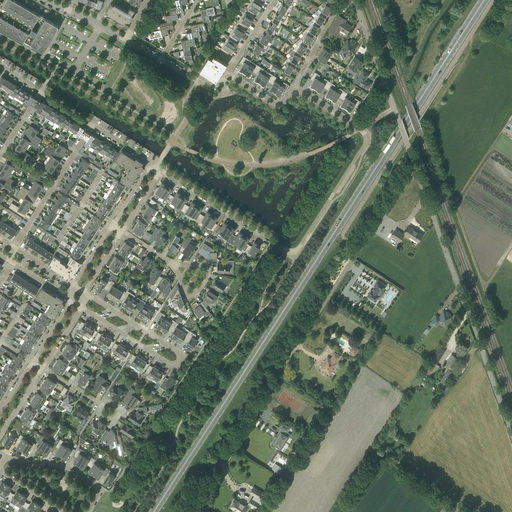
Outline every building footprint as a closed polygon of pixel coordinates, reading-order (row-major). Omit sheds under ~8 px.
[(3,0),(0,6),(0,29),(31,47),(33,44),(43,50),(44,49),(48,41),(47,41),(49,38),(50,39),(51,37),(58,25),(15,0),(3,0)] [(97,0),(95,6),(98,7),(97,9),(99,10),(99,9),(101,5),(103,6),(106,0),(97,0)] [(112,0),(105,12),(106,12),(107,13),(106,15),(110,17),(111,15),(113,16),(112,18),(116,20),(117,18),(118,19),(117,21),(121,23),(122,22),(124,23),(123,24),(127,26),(133,15),(131,14),(135,9),(130,6),(128,9),(129,9),(127,12),(117,6),(120,0),(112,0)] [(180,12),(183,11),(182,4),(181,4),(180,0),(173,0),(175,6),(177,12),(180,11),(180,12)] [(208,14),(215,13),(213,6),(211,0),(210,0),(205,1),(206,5),(207,7),(207,8),(208,14)] [(259,0),(251,0),(250,3),(260,9),(262,5),(259,3),(261,1),(259,0)] [(278,9),(278,10),(286,15),(288,12),(290,12),(293,5),(290,4),(284,0),(287,1),(284,6),(282,4),(278,10),(278,9)] [(329,7),(330,4),(329,3),(325,1),(318,7),(319,8),(328,14),(328,13),(331,8),(329,7)] [(245,6),(243,8),(245,9),(252,14),(254,12),(257,14),(260,9),(250,3),(247,7),(245,6)] [(497,20),(502,24),(511,8),(511,7),(507,4),(497,20)] [(169,8),(170,14),(172,20),(175,19),(175,20),(178,19),(177,12),(175,6),(169,8)] [(208,14),(207,8),(200,9),(201,13),(201,12),(202,15),(203,22),(204,22),(210,21),(208,14)] [(316,16),(313,18),(322,24),(322,23),(321,23),(325,18),(323,16),(325,12),(328,14),(319,8),(314,13),(316,16)] [(245,9),(241,16),(251,22),(254,18),(251,16),(252,14),(245,9)] [(286,15),(278,10),(280,11),(278,15),(275,14),(272,19),(280,25),(281,21),(284,22),(286,15)] [(170,14),(164,16),(165,22),(167,28),(170,27),(170,28),(174,27),(172,20),(170,14)] [(204,22),(203,22),(202,15),(195,17),(196,20),(197,20),(197,23),(199,30),(205,28),(204,22)] [(340,30),(346,34),(351,26),(347,23),(346,24),(345,22),(346,20),(342,18),(339,16),(339,15),(329,30),(336,35),(340,30)] [(251,22),(241,16),(238,20),(237,19),(236,22),(237,23),(244,27),(245,25),(248,27),(249,25),(251,22)] [(322,24),(313,18),(307,23),(309,25),(307,28),(315,33),(319,28),(316,26),(319,22),(321,24),(322,24)] [(278,32),(280,25),(272,19),(271,20),(274,21),(271,25),(269,24),(266,29),(265,29),(274,35),(275,31),(278,32)] [(167,28),(165,22),(159,23),(160,30),(161,30),(162,36),(165,35),(166,36),(169,35),(167,28)] [(199,30),(197,23),(190,25),(191,28),(192,28),(193,31),(192,31),(194,38),(200,36),(199,30)] [(237,23),(233,29),(243,36),(246,31),(242,29),(244,27),(237,23)] [(315,34),(315,33),(307,28),(301,33),(303,35),(300,38),(309,43),(312,38),(310,36),(313,32),(315,34)] [(241,38),(243,36),(233,29),(228,36),(235,40),(237,38),(240,40),(241,38)] [(272,42),(274,35),(265,29),(268,31),(265,35),(263,34),(259,39),(268,45),(269,41),(272,42)] [(145,33),(143,34),(141,38),(144,39),(146,36),(148,35),(149,39),(153,39),(153,38),(156,37),(156,38),(163,36),(162,36),(161,30),(160,30),(148,33),(145,33)] [(194,38),(192,31),(186,33),(186,36),(187,36),(188,39),(187,39),(189,46),(195,44),(194,38)] [(227,38),(224,42),(234,49),(237,44),(234,42),(235,40),(228,36),(226,34),(225,37),(227,38)] [(294,48),(303,53),(302,53),(306,47),(304,46),(306,42),(309,43),(300,38),(295,43),(297,45),(294,48)] [(181,41),(183,50),(190,49),(189,46),(187,39),(181,41)] [(265,52),(268,45),(259,39),(261,41),(259,45),(257,44),(253,49),(254,50),(257,52),(261,55),(262,51),(265,52)] [(352,39),(350,41),(347,40),(341,50),(350,56),(357,46),(354,44),(355,42),(352,39)] [(233,51),(234,49),(224,42),(220,49),(227,53),(228,51),(231,53),(233,51)] [(291,55),(288,58),(296,63),(300,57),(297,56),(300,52),(303,53),(294,48),(288,53),(291,55)] [(332,53),(334,55),(336,52),(331,49),(329,51),(323,48),(320,52),(328,58),(330,55),(331,56),(332,53)] [(192,58),(190,49),(183,50),(185,60),(189,59),(192,58)] [(328,61),(327,60),(328,58),(320,52),(317,57),(323,61),(321,64),(328,68),(330,65),(326,63),(328,61)] [(212,78),(218,77),(226,66),(224,64),(225,62),(216,57),(213,55),(212,57),(214,58),(213,59),(208,56),(199,70),(212,78)] [(241,72),(242,71),(244,73),(249,65),(247,63),(249,60),(244,56),(239,63),(241,65),(238,70),(241,72)] [(354,75),(357,71),(360,66),(361,67),(363,64),(362,64),(363,62),(362,62),(363,61),(360,59),(359,60),(355,57),(349,66),(347,70),(354,75)] [(296,63),(288,58),(282,63),(284,65),(281,68),(290,73),(290,72),(293,67),(291,66),(294,62),(296,63)] [(254,73),(259,66),(251,61),(249,65),(244,73),(246,74),(245,74),(249,77),(252,71),(254,73)] [(257,82),(257,81),(259,82),(264,74),(262,73),(264,69),(259,66),(254,73),(257,74),(253,80),(257,82)] [(367,77),(368,75),(368,74),(367,73),(366,73),(363,71),(356,82),(367,89),(371,84),(365,80),(367,77)] [(264,86),(267,81),(269,83),(274,75),(269,72),(266,76),(264,74),(259,82),(261,84),(260,84),(264,86)] [(312,88),(313,87),(315,88),(320,80),(318,79),(320,75),(315,72),(310,79),(312,80),(309,86),(312,88)] [(272,91),(274,92),(279,84),(274,81),(276,77),(274,75),(269,83),(272,84),(268,89),(272,91)] [(320,92),(323,87),(325,89),(330,82),(324,78),(322,82),(320,80),(315,88),(317,90),(316,90),(320,92)] [(1,87),(2,86),(6,89),(11,82),(6,79),(1,87)] [(11,82),(6,89),(11,92),(15,85),(11,82)] [(282,91),(285,92),(289,85),(284,82),(281,85),(279,84),(274,92),(276,93),(276,94),(279,96),(282,91)] [(328,97),(330,98),(335,90),(333,89),(335,85),(330,82),(325,89),(328,90),(324,95),(328,97)] [(14,96),(20,88),(15,85),(11,92),(14,94),(13,95),(14,95),(13,96),(14,96)] [(19,99),(24,91),(20,88),(14,96),(19,99)] [(340,88),(337,92),(335,90),(330,98),(332,99),(331,100),(335,102),(338,97),(340,98),(345,91),(340,88)] [(23,102),(24,102),(29,94),(24,91),(19,99),(23,102)] [(345,97),(347,93),(345,91),(340,98),(343,100),(339,105),(343,107),(345,108),(350,100),(345,97)] [(29,94),(24,102),(28,105),(30,102),(32,99),(33,97),(29,94)] [(353,106),(356,108),(360,101),(355,98),(352,101),(350,100),(345,108),(347,109),(347,110),(350,112),(353,106)] [(43,111),(47,105),(42,101),(41,104),(40,104),(38,107),(39,107),(36,112),(40,115),(41,114),(43,111)] [(47,105),(43,111),(41,114),(45,117),(51,107),(47,105)] [(50,120),(51,117),(56,110),(51,107),(45,117),(50,120)] [(16,115),(8,110),(4,115),(13,121),(15,118),(14,118),(16,115)] [(54,123),(55,122),(56,120),(60,113),(56,110),(51,117),(50,120),(54,123)] [(59,125),(65,116),(60,113),(56,120),(55,122),(59,125)] [(12,121),(13,121),(4,115),(1,120),(10,126),(12,124),(11,123),(12,121)] [(65,116),(59,125),(64,128),(65,126),(70,119),(65,116)] [(68,131),(70,129),(74,122),(70,119),(65,126),(68,128),(66,130),(68,131)] [(9,126),(10,127),(10,126),(1,120),(0,121),(0,127),(6,132),(8,129),(8,128),(9,126)] [(79,125),(74,122),(70,129),(74,132),(73,133),(74,133),(79,125)] [(78,136),(79,135),(79,134),(80,134),(82,131),(81,131),(83,128),(79,125),(74,133),(78,136)] [(36,148),(42,139),(35,135),(37,131),(30,126),(26,131),(25,130),(21,137),(22,137),(16,148),(15,147),(13,150),(12,150),(28,160),(29,159),(31,156),(24,151),(29,143),(36,148)] [(58,138),(62,140),(66,135),(61,132),(58,138)] [(89,147),(90,147),(91,144),(96,137),(91,134),(90,136),(88,139),(85,144),(86,145),(89,147)] [(94,149),(96,147),(100,140),(96,137),(91,144),(90,147),(94,149)] [(99,152),(105,143),(100,140),(96,147),(94,149),(99,152)] [(105,153),(109,146),(105,143),(99,152),(103,155),(105,153)] [(63,154),(66,149),(59,144),(56,148),(49,144),(43,153),(50,157),(45,165),(39,160),(36,165),(52,175),(51,175),(53,172),(52,171),(59,161),(60,162),(64,155),(63,154)] [(109,157),(114,149),(109,146),(105,153),(109,156),(109,157)] [(109,157),(113,160),(118,152),(114,149),(109,157)] [(137,157),(136,159),(121,150),(115,160),(121,164),(122,163),(128,166),(130,167),(131,168),(129,170),(129,169),(125,175),(124,174),(120,180),(130,186),(138,173),(140,174),(145,166),(143,166),(143,163),(144,161),(137,157)] [(78,162),(87,168),(90,163),(82,157),(80,160),(79,159),(78,162)] [(20,173),(23,169),(7,158),(6,159),(7,159),(5,162),(6,163),(0,172),(0,201),(1,202),(4,198),(0,195),(0,188),(2,185),(9,190),(15,181),(8,177),(13,169),(20,173)] [(83,173),(87,168),(78,162),(77,162),(78,163),(77,165),(76,165),(74,168),(83,173)] [(91,171),(97,175),(100,169),(95,166),(91,171)] [(83,173),(74,168),(75,168),(73,170),(71,173),(80,179),(83,173)] [(116,177),(118,175),(109,169),(108,172),(116,177)] [(46,184),(30,173),(27,178),(34,183),(29,190),(22,186),(17,195),(24,199),(19,207),(12,202),(9,207),(25,217),(24,217),(26,214),(25,213),(32,203),(33,204),(37,197),(36,196),(42,186),(44,187),(46,184)] [(76,184),(80,179),(71,173),(70,176),(69,175),(67,178),(76,184)] [(73,189),(76,184),(67,178),(68,179),(66,181),(64,183),(73,189)] [(118,180),(115,185),(123,191),(126,186),(118,180)] [(155,194),(159,197),(161,195),(167,186),(162,182),(155,194)] [(70,195),(73,189),(64,183),(64,184),(65,184),(63,186),(62,186),(60,189),(70,195)] [(120,195),(123,191),(115,185),(112,190),(120,195)] [(172,189),(167,186),(161,195),(159,197),(163,199),(163,200),(163,201),(163,202),(163,203),(164,204),(165,205),(167,201),(171,196),(168,194),(172,189)] [(117,200),(120,195),(112,190),(109,194),(117,200)] [(68,197),(59,191),(57,194),(58,195),(56,197),(55,197),(65,203),(68,197)] [(175,206),(176,204),(182,195),(177,192),(173,198),(171,196),(167,201),(175,206)] [(109,194),(106,199),(114,204),(117,200),(109,194)] [(175,206),(180,209),(182,211),(186,206),(183,204),(187,199),(182,195),(176,204),(175,206)] [(61,208),(65,203),(55,197),(53,200),(54,200),(53,202),(52,202),(61,208)] [(114,204),(106,199),(103,197),(100,202),(101,202),(112,209),(114,204)] [(58,213),(61,208),(52,202),(50,205),(51,205),(49,208),(49,207),(58,213)] [(109,213),(112,209),(101,202),(98,207),(99,207),(109,213)] [(189,207),(186,206),(182,211),(185,213),(186,211),(191,214),(197,205),(192,202),(189,207)] [(158,207),(154,205),(153,204),(151,206),(148,204),(145,209),(153,215),(156,210),(158,207)] [(202,208),(197,205),(191,214),(193,216),(192,219),(194,220),(197,222),(201,215),(198,214),(202,208)] [(54,219),(58,213),(49,207),(47,210),(47,211),(46,213),(45,213),(54,219)] [(108,214),(109,213),(99,207),(96,211),(98,211),(97,213),(104,217),(105,215),(105,216),(107,213),(108,214)] [(152,220),(150,219),(153,215),(145,209),(142,214),(145,216),(143,219),(150,223),(152,220)] [(207,212),(204,216),(204,217),(201,215),(197,222),(200,223),(202,225),(204,222),(206,224),(212,215),(207,212)] [(51,224),(54,219),(45,213),(43,216),(44,216),(43,218),(42,218),(51,224)] [(217,218),(212,215),(206,224),(209,225),(207,228),(210,229),(213,230),(216,225),(214,223),(217,218)] [(93,216),(90,220),(100,226),(101,226),(99,225),(101,222),(102,220),(95,216),(94,217),(93,216)] [(40,221),(41,221),(39,224),(47,229),(51,224),(42,218),(40,221)] [(97,231),(100,226),(90,220),(89,219),(86,224),(89,225),(97,231)] [(138,219),(135,224),(144,230),(146,231),(149,226),(148,226),(150,223),(143,219),(141,221),(138,219)] [(215,232),(217,233),(216,235),(221,238),(223,235),(229,226),(224,222),(221,228),(218,226),(215,232)] [(6,223),(1,231),(6,234),(11,227),(6,223)] [(97,231),(89,225),(86,224),(83,228),(86,230),(95,235),(97,231)] [(141,234),(144,230),(135,224),(132,229),(135,231),(134,233),(141,238),(142,235),(141,234)] [(234,229),(229,226),(223,235),(226,236),(224,239),(227,241),(227,240),(229,242),(233,236),(231,234),(234,229)] [(418,242),(422,235),(409,226),(404,233),(418,242)] [(11,237),(13,234),(16,236),(19,231),(17,229),(16,230),(11,227),(6,234),(11,237)] [(163,236),(166,232),(162,229),(161,228),(157,235),(159,236),(155,243),(156,244),(156,245),(158,246),(159,245),(161,247),(167,239),(163,236)] [(396,229),(395,229),(391,236),(399,241),(404,234),(396,229)] [(92,240),(95,235),(86,230),(83,234),(92,240)] [(236,243),(238,244),(244,235),(239,232),(236,238),(233,236),(229,242),(232,244),(234,245),(236,243)] [(83,234),(80,239),(89,244),(92,240),(83,234)] [(177,242),(180,238),(173,234),(169,241),(172,243),(169,247),(172,249),(172,250),(175,252),(181,244),(177,242)] [(244,235),(238,244),(236,248),(241,251),(242,250),(244,252),(245,251),(248,246),(246,244),(249,238),(244,235)] [(26,243),(24,246),(29,249),(34,242),(29,238),(30,237),(27,236),(24,241),(26,243)] [(188,238),(183,245),(186,247),(182,252),(184,253),(184,254),(187,256),(188,255),(188,256),(192,250),(193,250),(196,246),(189,242),(190,240),(188,238)] [(86,249),(89,244),(80,239),(77,243),(86,249)] [(127,243),(124,241),(121,246),(130,252),(133,247),(134,248),(136,245),(129,241),(127,243)] [(34,242),(29,249),(34,252),(38,244),(34,242)] [(251,247),(248,246),(245,251),(253,256),(255,252),(256,253),(259,249),(258,248),(260,245),(259,245),(254,242),(251,247)] [(83,254),(86,249),(77,243),(74,248),(83,254)] [(213,251),(214,249),(204,243),(200,249),(203,251),(202,252),(204,254),(204,255),(208,258),(210,256),(210,258),(217,258),(217,251),(213,251)] [(38,244),(34,252),(39,255),(43,248),(38,244)] [(119,256),(127,261),(132,253),(130,252),(121,246),(118,251),(121,253),(119,256)] [(43,258),(48,251),(43,248),(39,255),(43,258)] [(66,256),(68,253),(59,248),(57,250),(66,256)] [(81,257),(83,254),(74,248),(71,253),(79,258),(80,256),(81,257)] [(48,261),(53,254),(48,251),(43,258),(48,261)] [(73,279),(77,273),(75,271),(80,263),(79,263),(80,261),(73,257),(68,263),(69,264),(68,266),(67,266),(65,264),(60,260),(60,259),(54,255),(48,265),(62,274),(61,276),(68,280),(69,279),(71,278),(73,279)] [(127,261),(119,256),(118,258),(115,256),(111,261),(120,266),(124,269),(128,261),(127,261)] [(148,257),(146,256),(143,261),(141,259),(136,266),(142,270),(144,270),(145,268),(147,270),(153,261),(151,260),(151,259),(148,257)] [(232,266),(232,260),(224,261),(223,264),(218,263),(217,271),(218,271),(218,272),(219,273),(220,273),(221,273),(221,272),(228,273),(229,266),(232,266)] [(119,272),(117,271),(120,266),(111,261),(108,266),(112,268),(110,270),(117,275),(119,272)] [(161,279),(158,277),(162,271),(160,270),(160,269),(159,268),(158,268),(157,268),(155,267),(147,279),(153,283),(150,287),(154,290),(161,279)] [(6,280),(9,281),(10,280),(14,283),(19,276),(14,273),(12,276),(10,274),(6,280)] [(19,286),(24,279),(19,276),(14,283),(19,286)] [(101,291),(104,286),(106,288),(111,280),(108,279),(106,277),(104,280),(101,279),(99,282),(98,281),(93,287),(99,291),(100,290),(101,291)] [(228,286),(233,279),(225,277),(222,282),(216,278),(215,280),(214,280),(212,283),(212,284),(212,285),(222,292),(226,285),(228,286)] [(168,289),(172,282),(166,278),(159,288),(166,292),(163,296),(166,298),(170,291),(168,289)] [(24,279),(19,286),(24,289),(28,282),(24,279)] [(107,295),(107,296),(111,299),(117,289),(112,285),(114,282),(111,280),(106,288),(109,290),(106,294),(107,295)] [(374,286),(375,287),(372,291),(371,290),(367,296),(375,301),(379,296),(380,297),(384,292),(382,291),(386,286),(378,280),(374,286)] [(29,292),(33,285),(28,282),(24,289),(29,292)] [(34,296),(39,288),(33,285),(29,292),(34,296)] [(52,317),(54,316),(59,309),(61,310),(64,304),(63,302),(62,300),(63,298),(56,293),(55,295),(42,287),(36,296),(42,300),(42,299),(48,303),(49,302),(51,303),(51,305),(50,306),(49,306),(45,313),(52,317)] [(123,290),(122,292),(117,289),(111,299),(115,301),(115,300),(117,301),(120,296),(122,298),(126,292),(123,290)] [(127,290),(126,292),(122,298),(125,300),(122,304),(123,305),(122,306),(126,309),(133,299),(128,295),(130,292),(127,290)] [(186,311),(187,311),(189,315),(190,314),(184,306),(179,293),(177,291),(172,298),(173,300),(172,300),(174,306),(178,305),(179,308),(180,309),(181,310),(182,310),(182,311),(183,311),(184,311),(185,311),(186,311)] [(206,307),(209,302),(210,302),(212,303),(214,301),(215,299),(216,299),(218,296),(210,292),(208,292),(207,293),(203,298),(205,299),(205,300),(202,302),(206,307)] [(0,301),(7,306),(11,300),(2,294),(0,297),(0,301)] [(132,311),(135,306),(138,308),(142,300),(137,297),(135,300),(133,299),(126,309),(130,311),(131,310),(132,311)] [(143,305),(145,302),(142,300),(138,308),(140,310),(137,314),(139,315),(138,316),(142,319),(148,309),(143,305)] [(31,304),(40,309),(41,307),(33,301),(31,304)] [(206,316),(210,313),(206,307),(202,302),(202,301),(199,303),(199,304),(198,305),(196,302),(191,305),(195,311),(194,312),(198,317),(203,314),(206,316)] [(148,321),(151,316),(153,318),(158,310),(155,309),(154,311),(152,309),(151,310),(148,309),(142,319),(146,321),(146,320),(148,321)] [(449,322),(450,322),(450,321),(451,320),(450,319),(451,316),(443,311),(439,317),(435,315),(430,323),(435,325),(437,321),(440,323),(442,323),(445,325),(448,322),(449,322)] [(156,326),(155,327),(159,330),(166,320),(163,318),(165,315),(160,312),(155,319),(158,321),(155,325),(156,326)] [(42,313),(39,318),(47,323),(50,318),(42,313)] [(47,323),(39,318),(37,316),(34,321),(44,327),(47,323)] [(166,320),(159,330),(163,332),(164,331),(165,332),(168,327),(171,329),(175,322),(172,320),(170,323),(166,320)] [(31,325),(33,327),(41,332),(44,327),(34,321),(31,325)] [(84,334),(91,324),(87,322),(85,324),(82,321),(77,328),(75,331),(83,336),(84,334)] [(175,340),(181,330),(182,328),(178,325),(178,323),(175,322),(171,329),(173,331),(170,335),(172,336),(171,337),(175,340)] [(91,324),(84,334),(89,337),(90,336),(92,338),(97,331),(93,329),(94,326),(91,324)] [(31,325),(28,330),(30,331),(38,336),(41,332),(33,327),(31,325)] [(181,342),(184,337),(186,339),(191,332),(186,328),(184,331),(181,330),(175,340),(179,342),(179,341),(181,342)] [(38,336),(30,331),(28,330),(25,334),(27,336),(35,341),(38,336)] [(94,340),(92,343),(95,346),(96,345),(100,347),(101,345),(107,335),(104,332),(102,335),(98,332),(94,340)] [(194,338),(196,335),(191,332),(186,339),(189,341),(186,345),(187,346),(186,347),(192,351),(196,344),(195,343),(197,340),(194,338)] [(35,341),(27,336),(25,334),(22,339),(25,340),(32,345),(35,341)] [(105,349),(108,351),(114,342),(110,339),(111,337),(107,335),(101,345),(100,347),(105,350),(105,349)] [(25,340),(22,345),(29,350),(32,345),(25,340)] [(66,345),(64,348),(75,354),(78,350),(80,351),(82,348),(73,342),(71,345),(68,343),(67,345),(66,345)] [(22,345),(19,343),(17,348),(19,349),(19,350),(20,351),(18,353),(24,357),(26,355),(29,350),(22,345)] [(114,351),(113,352),(118,356),(124,346),(121,343),(119,345),(115,343),(111,350),(114,351)] [(468,347),(461,343),(459,346),(458,346),(455,351),(458,352),(456,355),(461,358),(468,347)] [(354,356),(359,348),(353,344),(348,352),(354,356)] [(124,346),(118,356),(125,360),(130,353),(127,350),(128,348),(124,346)] [(424,371),(429,375),(446,350),(440,346),(424,371)] [(66,356),(65,358),(70,362),(72,359),(70,358),(72,359),(75,354),(64,348),(62,350),(64,351),(62,353),(66,356)] [(18,353),(16,356),(15,355),(12,360),(20,365),(23,360),(24,357),(18,353)] [(96,353),(94,356),(100,360),(103,361),(104,359),(102,358),(102,357),(96,353)] [(340,356),(334,353),(330,359),(327,357),(320,368),(323,370),(322,371),(322,373),(324,374),(325,374),(327,372),(329,374),(332,370),(333,370),(334,368),(333,367),(336,363),(340,356)] [(131,363),(131,364),(136,367),(142,357),(138,355),(137,357),(133,354),(129,361),(131,363)] [(459,365),(457,363),(459,359),(451,354),(444,365),(454,372),(459,365)] [(141,369),(144,371),(148,364),(144,362),(146,359),(142,357),(136,367),(141,370),(141,369)] [(64,369),(66,370),(69,365),(68,365),(70,362),(65,358),(63,361),(59,358),(57,361),(56,360),(55,363),(64,369)] [(12,360),(9,365),(17,369),(20,365),(12,360)] [(17,369),(9,365),(6,363),(3,367),(4,368),(14,374),(17,369)] [(66,370),(64,369),(55,363),(53,365),(54,366),(52,368),(62,375),(66,370)] [(148,374),(147,374),(152,378),(159,368),(155,365),(154,368),(150,365),(145,372),(148,374)] [(86,373),(88,370),(83,366),(79,372),(82,374),(78,381),(80,382),(79,383),(82,384),(84,385),(90,376),(86,373)] [(14,374),(4,368),(1,372),(3,373),(3,374),(11,379),(14,374)] [(152,378),(160,382),(165,375),(161,372),(163,370),(159,368),(152,378)] [(8,383),(11,379),(3,374),(0,378),(8,383)] [(171,387),(176,379),(170,375),(167,381),(164,379),(159,386),(165,390),(168,385),(171,387)] [(99,391),(102,388),(106,391),(111,384),(106,381),(106,380),(99,376),(92,387),(94,388),(95,389),(96,390),(97,390),(99,391)] [(53,389),(56,384),(46,378),(45,380),(44,379),(42,382),(53,389)] [(44,390),(42,393),(48,396),(49,394),(48,393),(50,394),(53,389),(42,382),(40,385),(41,385),(40,388),(44,390)] [(113,396),(119,400),(125,391),(118,387),(118,389),(113,386),(109,391),(114,394),(113,396)] [(134,403),(138,405),(140,404),(140,401),(137,399),(140,395),(135,392),(136,390),(131,387),(124,399),(127,400),(126,402),(129,404),(128,405),(131,406),(133,406),(134,403)] [(34,394),(32,397),(42,403),(43,404),(46,399),(48,396),(42,393),(41,395),(37,393),(35,395),(34,394)] [(58,409),(62,411),(63,411),(66,408),(69,410),(70,409),(73,404),(74,405),(76,401),(76,399),(73,397),(73,398),(69,395),(68,396),(64,402),(60,399),(56,407),(58,409)] [(34,405),(33,408),(38,411),(41,413),(43,410),(40,409),(43,404),(42,403),(32,397),(31,400),(32,401),(30,403),(34,405)] [(84,427),(91,416),(88,414),(90,411),(80,405),(75,412),(85,418),(81,425),(84,427)] [(128,419),(137,425),(144,415),(143,414),(143,413),(147,412),(146,406),(138,408),(139,411),(138,411),(137,413),(136,413),(133,412),(132,412),(128,419)] [(24,410),(23,412),(32,418),(35,413),(36,414),(38,411),(33,408),(31,411),(27,408),(26,410),(24,410)] [(319,412),(313,408),(306,420),(312,424),(319,412)] [(34,419),(32,418),(23,412),(21,415),(22,416),(21,418),(25,421),(23,423),(31,429),(33,426),(31,424),(34,419)] [(94,429),(93,430),(100,434),(106,425),(99,421),(98,423),(93,420),(90,426),(94,429)] [(271,445),(271,446),(272,447),(273,447),(274,447),(275,446),(276,444),(282,447),(288,437),(287,436),(289,433),(287,432),(290,428),(282,423),(279,428),(281,429),(278,434),(275,433),(273,436),(275,438),(271,444),(271,445)] [(122,434),(118,435),(120,442),(122,451),(126,450),(125,449),(126,448),(126,446),(124,446),(123,439),(126,434),(132,437),(136,431),(130,428),(130,427),(128,425),(127,426),(124,424),(121,429),(122,430),(121,430),(123,432),(122,434)] [(115,433),(114,433),(113,433),(114,431),(111,429),(109,432),(106,429),(98,441),(101,443),(101,442),(103,442),(104,440),(107,442),(108,444),(110,444),(118,448),(115,433)] [(37,449),(42,452),(47,443),(45,441),(47,437),(42,434),(37,442),(40,443),(37,449)] [(16,447),(21,450),(27,441),(22,438),(23,436),(20,435),(18,439),(15,437),(14,439),(9,435),(8,438),(6,437),(4,441),(5,442),(3,445),(4,445),(5,446),(8,448),(12,442),(15,444),(17,440),(20,442),(16,447)] [(29,439),(27,441),(21,450),(26,454),(30,448),(32,450),(36,444),(33,443),(34,442),(29,439)] [(59,447),(55,453),(60,456),(66,447),(69,442),(67,440),(65,441),(65,442),(60,439),(57,445),(56,446),(59,447)] [(53,451),(56,446),(57,445),(54,443),(52,442),(49,440),(47,443),(42,452),(47,455),(50,450),(53,451)] [(66,447),(60,456),(65,459),(69,454),(72,455),(75,450),(72,448),(71,450),(66,447)] [(78,465),(84,456),(86,453),(79,448),(74,455),(77,457),(73,462),(78,465)] [(87,463),(89,465),(93,459),(93,458),(91,457),(89,455),(86,457),(84,456),(78,465),(83,468),(87,463)] [(96,460),(95,461),(93,459),(89,465),(92,466),(89,472),(93,475),(101,463),(96,460)] [(102,473),(105,474),(108,469),(104,465),(101,463),(93,475),(98,478),(102,473)] [(275,463),(272,469),(279,472),(282,466),(275,463)] [(111,471),(108,469),(105,474),(107,476),(104,481),(107,483),(109,484),(108,485),(109,485),(111,482),(112,483),(114,479),(113,478),(115,476),(110,472),(111,471)] [(10,486),(7,484),(1,493),(0,494),(0,495),(4,498),(4,499),(6,501),(8,499),(11,493),(9,492),(11,488),(9,486),(10,486)] [(261,492),(254,487),(250,493),(258,497),(261,492)] [(15,505),(15,504),(22,494),(19,492),(17,491),(14,495),(11,493),(8,499),(11,500),(10,502),(15,505)] [(18,510),(21,511),(26,503),(24,501),(26,497),(24,496),(25,495),(22,494),(15,504),(20,507),(18,510)] [(258,503),(251,499),(249,504),(256,508),(258,503)] [(239,503),(235,500),(231,507),(237,511),(241,511),(243,509),(245,510),(247,507),(245,506),(246,505),(243,504),(242,504),(241,504),(239,503)] [(24,511),(26,509),(30,511),(31,511),(37,503),(34,502),(32,501),(29,505),(26,503),(21,511),(22,511),(24,511)] [(40,511),(39,511),(42,507),(40,506),(40,505),(37,503),(31,511),(40,511)]
